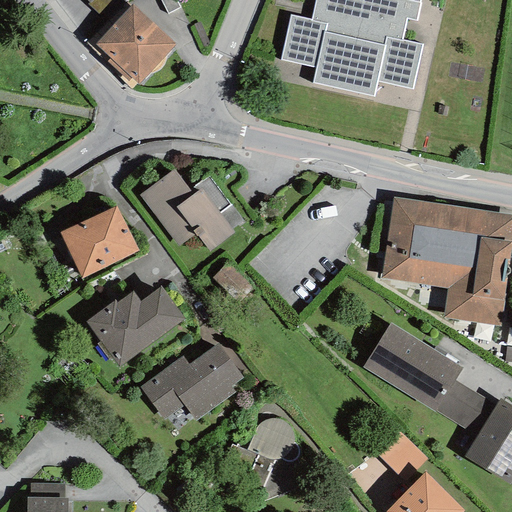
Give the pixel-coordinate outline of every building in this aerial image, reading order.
[(113,0),(92,0),(89,4),(87,6),(99,16),(113,0)] [(315,0),(311,20),(290,15),(280,60),(315,68),(312,83),(374,98),(378,81),(412,89),(422,44),(401,40),(406,19),(417,21),(421,4),(419,3),(419,0),(315,0)] [(175,44),(132,4),(95,45),(110,58),(106,62),(127,81),(130,78),(138,85),(175,44)] [(174,169),(139,195),(178,247),(195,235),(197,237),(198,236),(209,252),(234,233),(201,188),(193,194),(174,169)] [(511,247),(511,214),(393,197),(381,279),(449,288),(444,318),(499,326),(510,248),(511,248),(511,247)] [(116,206),(60,234),(82,279),(138,251),(116,206)] [(237,297),(253,281),(229,258),(213,274),(237,297)] [(115,300),(86,322),(119,367),(184,319),(160,286),(140,301),(133,292),(117,303),(115,300)] [(390,324),(362,367),(476,437),(495,406),(454,382),(462,369),(390,324)] [(182,356),(140,386),(164,420),(183,406),(195,422),(236,394),(231,387),(242,379),(217,344),(188,365),(182,356)] [(511,406),(499,399),(495,406),(476,437),(463,458),(509,486),(511,480),(511,406)] [(214,483),(257,501),(274,462),(281,459),(283,460),(285,461),(287,461),(290,461),(292,460),(294,460),(296,459),(297,458),(298,455),(298,453),(298,450),(297,447),(295,444),(293,443),(293,442),(293,439),(293,437),(292,434),(292,431),(290,428),(287,425),(284,422),(282,421),(279,420),(276,419),(274,420),(270,420),(267,420),(264,421),(260,424),(257,426),(256,428),(247,448),(237,444),(235,446),(231,444),(214,483)] [(405,477),(429,454),(402,426),(378,450),(405,477)] [(425,473),(385,511),(462,511),(463,511),(425,473)] [(30,484),(30,498),(64,499),(64,485),(30,484)] [(67,511),(67,498),(64,499),(30,498),(27,498),(26,511),(67,511)]
